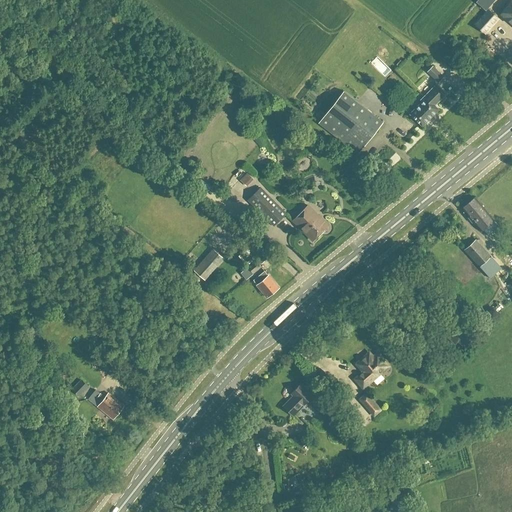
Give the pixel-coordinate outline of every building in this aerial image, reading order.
[(511,2),(502,14),(511,22),(511,2)] [(489,10),(476,24),(486,32),(498,18),(489,10)] [(444,77),(437,70),(432,65),(427,70),(439,82),(444,77)] [(425,95),(435,105),(446,94),(436,84),(425,95)] [(383,122),(343,91),(318,123),(358,154),(383,122)] [(435,105),(425,95),(420,101),(421,102),(421,103),(410,113),(409,114),(410,114),(422,126),(422,127),(423,126),(439,110),(439,109),(438,109),(435,105)] [(395,167),(404,160),(400,155),(391,161),(395,167)] [(255,179),(249,172),(241,179),(248,186),(255,179)] [(261,187),(248,200),(273,225),(273,226),(286,213),(261,187)] [(481,231),(494,220),(476,199),(463,210),(481,231)] [(312,241),(327,225),(308,206),(293,221),(312,241)] [(484,270),(495,261),(491,257),(491,256),(475,240),(463,250),(478,267),(480,265),(484,270)] [(212,249),(193,270),(204,280),(223,258),(212,249)] [(256,261),(247,268),(252,274),(261,267),(256,261)] [(268,276),(264,271),(253,280),(257,285),(256,285),(267,298),(278,288),(268,276)] [(502,302),(496,307),(501,312),(506,307),(502,302)] [(453,326),(444,335),(454,344),(458,341),(467,349),(471,344),(453,326)] [(54,358),(35,346),(30,355),(48,367),(54,358)] [(355,379),(362,388),(388,366),(377,354),(372,358),(368,353),(360,361),(364,365),(360,369),(363,372),(355,379)] [(79,397),(89,387),(81,379),(71,390),(79,397)] [(291,394),(293,396),(283,407),(292,416),(303,405),(306,402),(314,409),(320,402),(313,395),(312,396),(300,384),(291,394)] [(113,419),(123,406),(108,394),(105,397),(95,390),(88,399),(113,419)] [(371,400),(365,406),(373,415),(379,410),(371,400)] [(335,416),(324,406),(318,412),(329,422),(335,416)] [(369,462),(356,467),(358,473),(372,468),(369,462)]
